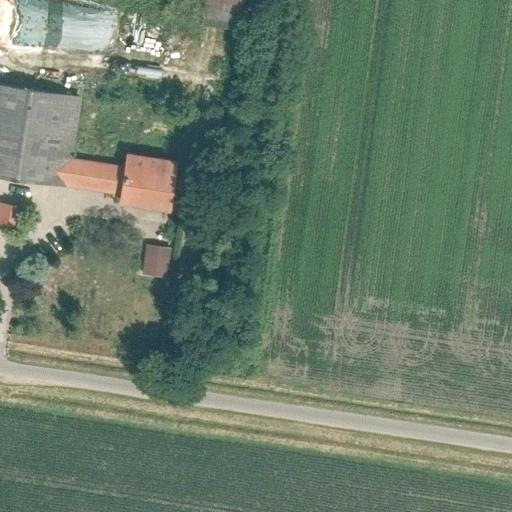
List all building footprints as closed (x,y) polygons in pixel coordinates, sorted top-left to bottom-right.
[(0,83),(0,178),(65,188),(70,158),(79,95),(0,83)] [(115,196),(114,206),(168,214),(176,161),(122,153),(120,166),(115,196)] [(120,166),(70,158),(65,188),(115,196),(120,166)] [(1,198),(0,201),(0,220),(21,225),(26,204),(1,198)] [(170,274),(171,243),(145,242),(144,273),(170,274)]
